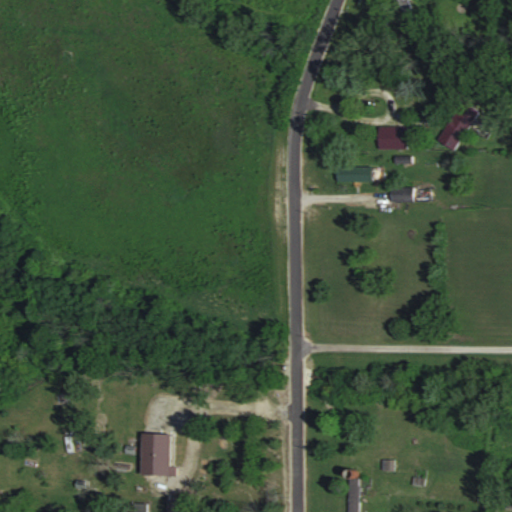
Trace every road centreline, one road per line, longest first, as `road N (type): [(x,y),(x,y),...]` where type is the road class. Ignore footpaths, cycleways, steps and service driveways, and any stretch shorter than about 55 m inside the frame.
road 1 (residential): [(298,511),(294,159),(303,97),(340,0)]
road 2 (residential): [(298,343),(511,349)]
